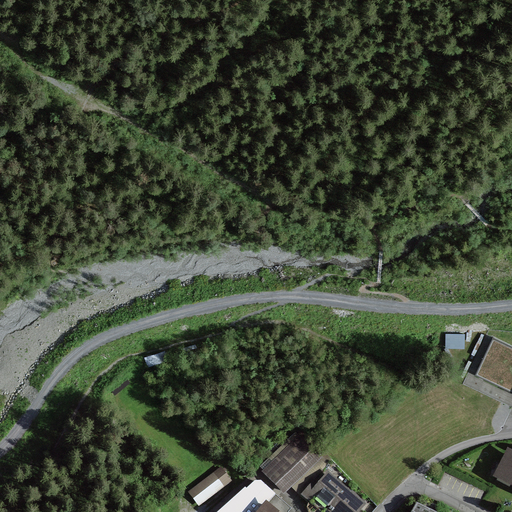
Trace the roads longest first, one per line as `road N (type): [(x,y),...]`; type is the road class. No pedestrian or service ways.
road 1 (track): [(282,318),(511,421)]
road 2 (track): [(229,0),(115,62),(81,97)]
